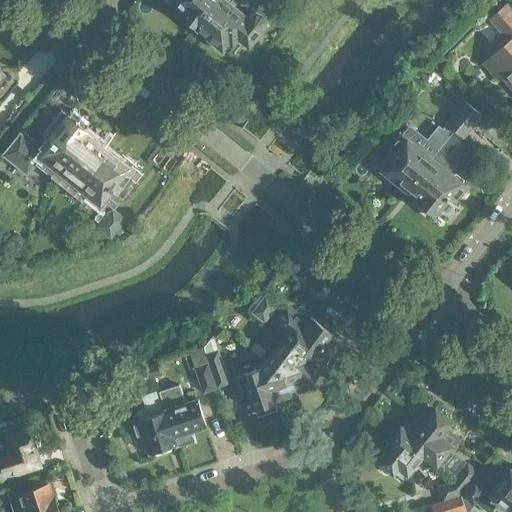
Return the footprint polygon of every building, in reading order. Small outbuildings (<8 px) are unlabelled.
[(177,11),(195,26),(216,0),(172,0),(181,7),(177,11)] [(223,46),(228,50),(239,36),(249,45),(264,27),(265,23),(265,18),(262,13),(257,11),(252,12),(248,15),(234,4),(236,0),(216,0),(195,26),(221,48),(223,46)] [(511,0),(510,1),(495,14),(511,34),(511,39),(485,62),(497,76),(504,70),(511,79),(511,0)] [(456,111),(473,124),(482,113),(465,100),(456,111)] [(454,200),(466,184),(450,171),(458,162),(449,155),(473,124),(456,111),(447,123),(448,123),(454,129),(407,187),(411,191),(409,193),(434,213),(448,195),(454,200)] [(56,167),(66,174),(75,162),(80,167),(89,155),(93,159),(105,145),(66,114),(57,124),(53,120),(36,141),(21,130),(2,154),(28,175),(37,162),(51,173),(56,167)] [(448,123),(435,139),(433,138),(427,146),(417,138),(414,142),(401,131),(387,149),(391,152),(380,165),(407,187),(454,129),(448,123)] [(135,169),(105,145),(93,159),(89,155),(80,167),(75,162),(66,174),(90,194),(86,198),(95,205),(100,202),(101,202),(120,178),(124,182),(135,169)] [(113,210),(98,229),(109,238),(124,220),(113,210)] [(268,298),(257,312),(266,319),(277,306),(268,298)] [(301,351),(317,363),(329,348),(323,344),(333,331),(310,313),(306,319),(288,305),(275,321),(289,331),(285,337),(302,350),(301,351)] [(285,337),(266,361),(277,369),(279,375),(283,374),(287,385),(304,379),(310,384),(323,368),(317,363),(301,351),(302,350),(285,337)] [(204,347),(217,387),(230,383),(216,343),(213,344),(211,338),(204,347)] [(262,358),(267,351),(255,342),(250,349),(262,358)] [(277,369),(266,361),(262,366),(236,375),(243,395),(250,393),(258,416),(278,410),(276,403),(291,398),(287,385),(283,374),(279,375),(277,369)] [(149,365),(154,378),(163,375),(159,362),(149,365)] [(216,388),(208,363),(195,366),(204,392),(216,388)] [(146,380),(154,378),(149,365),(122,375),(126,388),(147,381),(146,380)] [(165,410),(162,402),(159,392),(145,396),(142,401),(145,408),(136,411),(139,419),(129,422),(135,440),(146,437),(151,452),(177,444),(176,441),(165,410)] [(180,405),(177,397),(162,402),(165,410),(176,441),(192,435),(191,430),(207,425),(199,399),(180,405)] [(426,450),(423,454),(437,466),(458,439),(444,428),(450,421),(435,410),(430,417),(421,409),(409,424),(405,420),(399,428),(426,450)] [(12,475),(40,465),(33,446),(36,445),(30,426),(6,435),(11,452),(0,455),(0,478),(1,482),(13,478),(12,475)] [(402,481),(423,454),(426,450),(399,428),(374,459),(381,464),(381,470),(384,473),(390,471),(402,481)] [(467,462),(454,479),(466,489),(470,484),(473,479),(479,472),(467,462)] [(484,488),(473,479),(470,484),(466,489),(461,495),(466,511),(475,501),(488,511),(490,511),(495,506),(502,511),(511,511),(511,465),(486,497),(481,493),(484,488)] [(444,501),(461,495),(466,489),(454,479),(452,481),(438,486),(439,487),(420,493),(425,507),(443,500),(444,501)] [(52,495),(48,484),(10,497),(15,510),(13,511),(46,511),(58,508),(54,495),(52,495)] [(433,511),(462,511),(466,511),(461,495),(444,501),(431,505),(433,511)]
